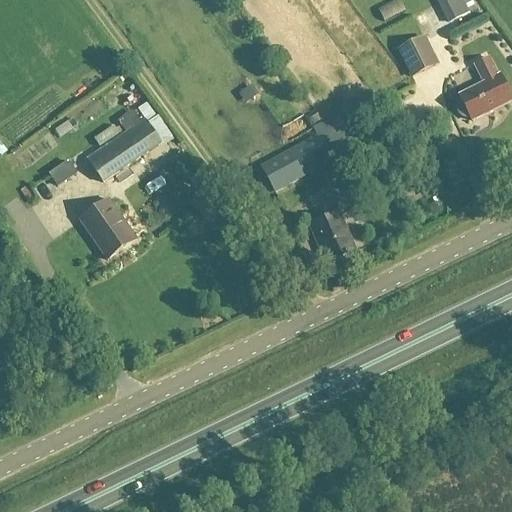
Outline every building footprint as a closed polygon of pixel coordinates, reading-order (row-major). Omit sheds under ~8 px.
[(437,0),(451,25),(469,16),(469,15),(476,12),(469,0),(437,0)] [(437,67),(423,40),(398,52),(412,79),(437,67)] [(459,97),(460,100),(458,104),(456,108),(457,112),(459,116),(462,119),(466,120),(470,120),(472,123),(511,103),(511,101),(500,78),(499,78),(490,61),(475,68),(483,84),(459,97)] [(103,185),(161,146),(146,123),(88,162),(103,185)] [(275,194),(331,164),(318,139),(261,170),(275,194)] [(391,175),(405,167),(392,146),(379,153),(391,175)] [(137,242),(109,202),(79,223),(107,263),(137,242)] [(327,267),(357,254),(339,215),(310,228),(327,267)] [(325,379),(365,364),(359,351),(320,366),(325,379)]
